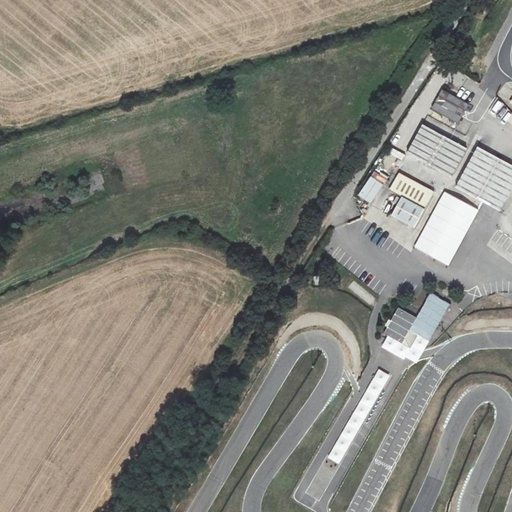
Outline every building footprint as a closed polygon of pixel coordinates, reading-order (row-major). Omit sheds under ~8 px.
[(457,123),(468,104),(443,90),(432,109),(457,123)] [(451,177),(466,148),(423,125),(407,153),(451,177)] [(466,162),(470,164),(483,139),(480,138),(466,162)] [(470,164),(479,169),(492,144),(483,139),(470,164)] [(392,148),(386,159),(399,165),(404,154),(392,148)] [(389,190),(401,197),(411,179),(399,172),(389,190)] [(370,204),(383,184),(370,176),(357,196),(370,204)] [(401,197),(391,216),(415,228),(435,191),(411,179),(401,197)] [(454,206),(457,201),(443,193),(441,199),(454,206)] [(454,206),(441,199),(417,243),(450,261),(474,217),(454,206)] [(439,293),(430,308),(432,309),(439,297),(457,308),(449,320),(452,322),(461,307),(439,293)] [(449,320),(457,308),(439,297),(432,309),(449,320)] [(384,334),(402,344),(416,318),(399,308),(384,334)] [(418,329),(431,337),(443,317),(430,309),(418,329)] [(400,357),(406,346),(402,344),(384,334),(378,345),(400,357)] [(370,385),(327,457),(339,464),(389,376),(379,370),(378,371),(370,385)]
